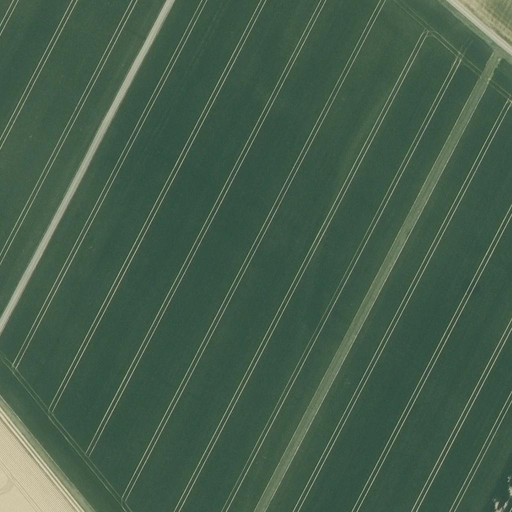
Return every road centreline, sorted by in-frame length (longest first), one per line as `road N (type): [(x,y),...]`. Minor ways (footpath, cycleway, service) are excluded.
road 1 (track): [(0,325),(168,0)]
road 2 (track): [(0,414),(78,511)]
